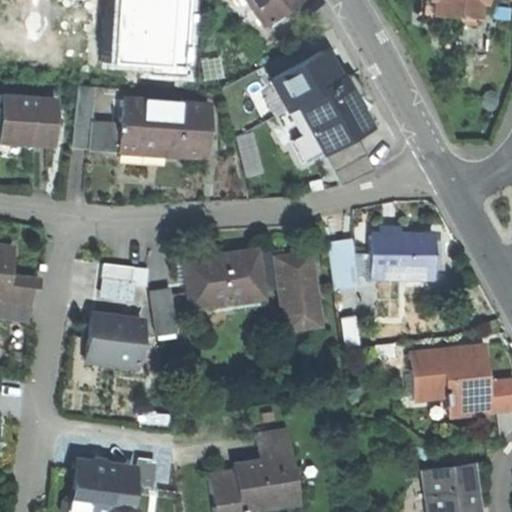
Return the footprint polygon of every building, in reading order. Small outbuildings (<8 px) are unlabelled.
[(100,0),(96,72),(181,77),(185,0),(100,0)] [(242,0),(261,26),(298,0),(242,0)] [(423,0),(429,0),(429,14),(472,16),(473,4),(479,4),(479,0),(423,0)] [(320,52),(318,50),(265,80),(282,110),(295,103),(309,128),(286,140),(300,164),(324,150),(324,151),(351,136),(365,128),(347,96),(358,89),(346,75),(338,79),(336,76),(333,78),(318,53),(320,52)] [(50,147),(53,103),(25,101),(25,98),(0,96),(0,138),(26,140),(26,146),(50,147)] [(118,101),(114,154),(116,154),(116,152),(161,155),(161,157),(187,159),(187,156),(200,157),(200,159),(202,160),(206,106),(118,101)] [(91,106),(73,105),(69,148),(88,150),(91,106)] [(351,136),(324,151),(335,169),(361,154),(351,136)] [(335,169),(343,183),(369,169),(361,154),(335,169)] [(366,236),(366,278),(430,278),(430,236),(366,236)] [(344,241),(323,245),(329,286),(351,283),(344,241)] [(0,301),(29,306),(32,306),(35,282),(8,278),(12,250),(0,248),(0,301)] [(180,262),(187,310),(259,299),(258,291),(275,289),(281,331),(316,326),(305,254),(280,258),(279,251),(253,254),(253,251),(180,262)] [(130,267),(99,263),(98,278),(128,282),(130,267)] [(165,293),(148,295),(153,335),(171,333),(165,293)] [(0,318),(27,322),(29,306),(0,301),(0,318)] [(139,321),(89,314),(82,360),(133,367),(139,321)] [(351,318),(337,320),(340,345),(355,343),(351,318)] [(390,345),(371,347),(373,360),(392,357),(390,345)] [(487,411),(480,348),(438,352),(438,350),(405,354),(410,400),(439,396),(441,410),(446,409),(445,402),(459,401),(461,414),(487,411)] [(255,453),(262,452),(286,448),(282,432),(253,437),(255,453)] [(231,474),(205,478),(210,511),(240,511),(241,511),(294,504),(286,448),(262,452),(264,462),(230,467),(231,474)] [(151,461),(135,459),(131,488),(148,490),(151,461)] [(73,464),(70,497),(63,503),(62,511),(130,511),(131,511),(125,505),(129,470),(100,467),(98,463),(91,462),(88,465),(73,464)] [(424,511),(472,511),(466,464),(419,470),(424,511)]
